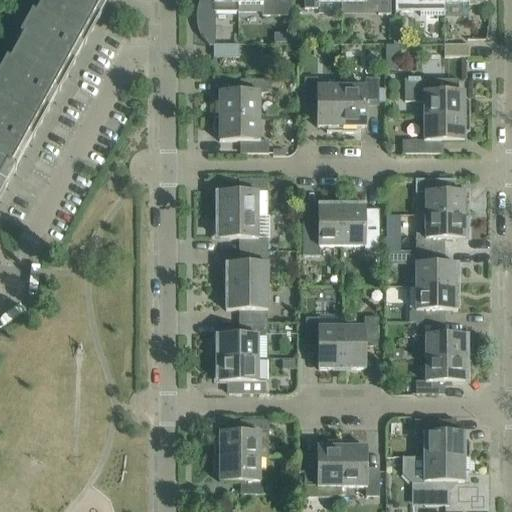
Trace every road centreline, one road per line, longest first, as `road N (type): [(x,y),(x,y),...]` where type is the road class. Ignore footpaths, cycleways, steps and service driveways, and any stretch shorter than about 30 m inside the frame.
road 1 (residential): [(168,169),(511,171)]
road 2 (residential): [(174,408),(511,401)]
road 3 (residential): [(0,304),(14,289),(34,219),(129,50),(167,44)]
road 4 (residential): [(174,408),(168,169)]
road 5 (residential): [(168,169),(167,44)]
